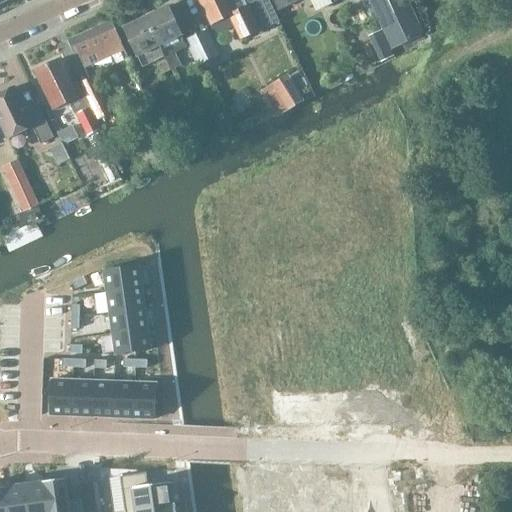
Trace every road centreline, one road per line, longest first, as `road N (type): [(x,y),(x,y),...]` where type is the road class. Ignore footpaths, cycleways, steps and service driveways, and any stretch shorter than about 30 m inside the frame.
road 1 (residential): [(373,452),(0,444)]
road 2 (residential): [(511,455),(373,452)]
